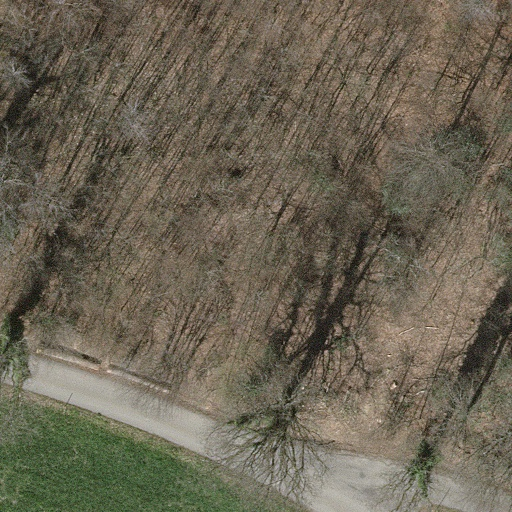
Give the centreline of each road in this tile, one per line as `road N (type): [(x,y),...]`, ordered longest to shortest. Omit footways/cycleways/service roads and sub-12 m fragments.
road 1 (unclassified): [(0,362),(336,465)]
road 2 (track): [(511,487),(336,465),(381,511)]
